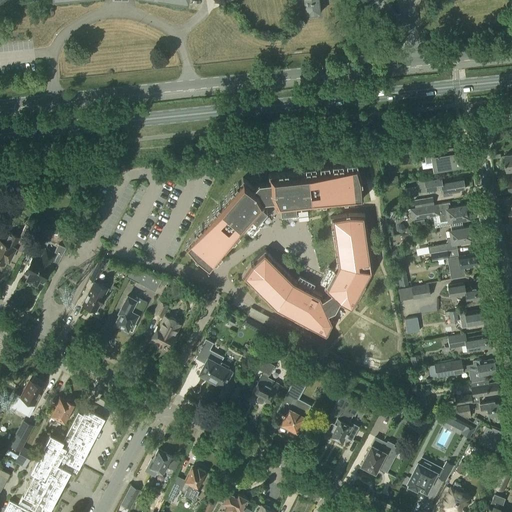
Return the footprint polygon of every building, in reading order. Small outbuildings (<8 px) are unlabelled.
[(302,0),(303,5),(305,5),(306,14),(320,13),(318,0),(302,0)] [(492,11),(500,6),(496,0),(488,0),(486,1),(492,11)] [(468,16),(477,29),(495,16),(485,3),(468,16)] [(436,149),(422,152),(424,152),(425,162),(432,161),(433,169),(442,168),(442,170),(452,168),(451,166),(460,165),(458,153),(451,154),(449,148),(452,147),(451,147),(436,149),(436,147),(435,147),(436,149)] [(275,174),(268,174),(268,181),(272,199),(275,208),(280,207),(280,212),(296,211),(295,206),(302,205),(302,209),(307,209),(307,205),(313,204),(328,203),(328,202),(340,201),(340,202),(356,200),(355,199),(362,199),(361,183),(361,180),(357,165),(345,166),(329,167),(329,168),(318,169),(317,169),(302,170),(302,171),(290,172),(290,171),(275,173),(275,174)] [(440,175),(423,178),(426,191),(441,188),(442,192),(464,189),(462,177),(441,180),(440,175)] [(192,236),(184,245),(194,257),(196,259),(208,269),(213,264),(223,252),(231,243),(241,231),(244,228),(245,227),(248,230),(252,226),(248,223),(253,218),(256,221),(267,209),(263,206),(266,203),(264,200),(272,199),(268,181),(258,182),(254,186),(242,178),(238,183),(238,182),(227,194),(228,194),(220,203),(209,215),(210,215),(202,224),(201,224),(191,236),(192,236)] [(418,207),(409,209),(411,220),(438,215),(439,222),(447,220),(467,217),(465,205),(449,208),(448,202),(431,205),(430,197),(417,199),(418,207)] [(336,264),(323,288),(329,294),(338,302),(351,309),(357,298),(358,299),(365,285),(372,271),(372,268),(370,253),(368,241),(366,225),(364,214),(349,213),(345,214),(330,216),(331,223),(330,223),(333,239),(335,251),(334,251),(336,264)] [(0,261),(3,263),(5,259),(8,260),(15,247),(23,252),(24,250),(31,236),(36,227),(27,222),(19,237),(9,232),(6,238),(4,242),(0,239),(0,261)] [(397,226),(397,229),(398,232),(401,233),(404,231),(405,228),(403,225),(400,225),(397,226)] [(431,246),(427,246),(428,252),(430,252),(446,249),(456,247),(455,242),(471,239),(469,227),(463,228),(451,230),(449,230),(450,237),(446,238),(447,243),(444,243),(431,246)] [(32,257),(24,272),(29,275),(27,278),(35,282),(38,278),(42,280),(50,266),(49,265),(55,254),(45,249),(39,260),(32,257)] [(250,262),(241,275),(249,283),(249,284),(260,295),(260,294),(269,303),(274,309),(283,314),(283,313),(294,319),(307,326),(308,326),(318,332),(326,336),(333,322),(329,312),(334,310),(338,302),(329,294),(323,298),(321,294),(319,293),(293,279),(289,275),(290,275),(279,264),(278,264),(270,256),(270,255),(264,249),(253,260),(250,262)] [(446,249),(430,252),(431,261),(443,259),(447,258),(446,250),(446,249)] [(453,270),(449,271),(450,279),(465,276),(463,268),(476,266),(476,264),(477,262),(477,260),(475,259),(474,253),(458,256),(451,257),(453,270)] [(58,254),(53,262),(57,264),(62,256),(58,254)] [(92,281),(81,302),(89,307),(88,308),(89,311),(91,312),(94,311),(99,302),(100,303),(104,296),(102,295),(106,288),(95,283),(106,262),(99,259),(89,279),(92,281)] [(132,267),(127,277),(137,283),(144,270),(139,267),(138,270),(132,267)] [(144,270),(137,283),(154,291),(161,279),(144,270)] [(463,283),(447,285),(449,297),(464,295),(465,302),(482,299),(482,297),(483,295),(483,293),(481,292),(480,286),(471,288),(471,287),(464,289),(463,283)] [(411,287),(413,297),(413,299),(429,296),(427,284),(411,287)] [(120,312),(115,322),(120,325),(120,327),(124,329),(126,328),(127,329),(127,328),(132,331),(136,323),(133,322),(137,313),(140,315),(147,303),(136,297),(135,299),(127,295),(122,306),(119,311),(120,312)] [(158,301),(152,311),(161,316),(167,305),(158,301)] [(485,308),(464,312),(466,326),(487,322),(485,308)] [(456,310),(445,312),(445,315),(449,315),(450,323),(458,322),(456,310)] [(163,315),(150,338),(156,341),(154,345),(160,348),(162,344),(168,348),(175,335),(177,330),(180,324),(176,322),(175,319),(170,317),(167,317),(167,318),(163,315)] [(257,323),(254,329),(262,334),(266,327),(257,323)] [(464,333),(446,336),(449,348),(465,345),(466,351),(490,347),(489,345),(491,345),(490,340),(488,340),(487,334),(479,336),(479,335),(465,337),(464,333)] [(424,352),(426,345),(419,344),(417,351),(424,352)] [(243,347),(240,354),(246,357),(250,350),(243,347)] [(254,354),(249,363),(264,371),(263,375),(261,374),(251,392),(257,395),(256,397),(257,399),(260,401),(262,400),(263,398),(269,401),(279,383),(267,377),(274,364),(254,354)] [(418,355),(410,357),(412,367),(420,365),(418,355)] [(207,357),(199,373),(211,379),(221,361),(213,357),(212,360),(207,357)] [(460,360),(434,364),(436,376),(468,370),(470,382),(485,379),(484,374),(495,373),(495,372),(496,372),(495,365),(494,366),(492,359),(481,361),(481,359),(475,360),(476,363),(461,366),(460,360)] [(364,360),(362,364),(374,368),(376,363),(364,360)] [(221,361),(211,379),(223,386),(231,370),(220,364),(221,361)] [(300,367),(276,409),(285,414),(281,423),(296,431),(301,423),(302,423),(303,423),(303,422),(304,422),(304,421),(304,420),(304,419),(303,418),(304,416),(310,404),(299,398),(312,374),(300,367)] [(487,379),(485,379),(470,382),(471,386),(472,397),(498,392),(496,382),(488,383),(487,379)] [(29,380),(20,397),(27,401),(23,408),(28,411),(32,404),(33,404),(42,387),(29,380)] [(330,422),(328,426),(328,428),(331,429),(328,433),(332,435),(332,436),(333,437),(334,438),(335,439),(336,439),(337,439),(338,439),(339,439),(343,441),(345,436),(351,439),(358,426),(346,419),(350,412),(354,414),(358,407),(356,405),(358,401),(338,390),(335,396),(338,398),(330,411),(338,416),(334,423),(332,422),(330,422)] [(378,391),(373,398),(380,403),(385,396),(378,391)] [(425,391),(416,392),(418,406),(427,404),(425,391)] [(388,392),(383,403),(400,411),(405,401),(388,392)] [(470,394),(454,397),(456,405),(468,403),(471,402),(470,394)] [(59,396),(47,420),(53,423),(56,418),(64,421),(73,403),(65,399),(59,396)] [(494,401),(479,403),(480,409),(486,408),(488,416),(495,415),(496,420),(502,419),(501,414),(502,414),(502,412),(503,412),(502,407),(501,407),(500,401),(494,402),(494,401)] [(456,405),(454,408),(470,417),(468,403),(456,405)] [(9,499),(2,511),(44,511),(63,476),(71,481),(104,418),(86,408),(83,414),(78,411),(62,440),(49,433),(30,470),(34,472),(17,504),(9,499)] [(474,427),(441,410),(437,417),(463,430),(462,433),(469,436),(474,427)] [(421,416),(414,429),(422,433),(428,420),(421,416)] [(22,446),(33,425),(25,421),(14,441),(11,446),(20,450),(22,446)] [(485,426),(478,443),(498,452),(502,442),(497,440),(498,437),(500,438),(503,432),(491,427),(491,428),(485,426)] [(374,437),(361,464),(370,469),(371,471),(374,472),(375,472),(377,469),(376,467),(377,465),(386,470),(397,449),(374,437)] [(20,450),(14,461),(24,466),(32,451),(22,446),(20,450)] [(151,458),(145,470),(150,473),(154,475),(157,470),(162,473),(166,465),(173,469),(178,460),(171,456),(164,452),(157,449),(152,459),(151,458)] [(418,462),(408,481),(409,482),(408,484),(416,489),(418,486),(425,490),(435,472),(439,474),(438,476),(445,480),(453,464),(446,461),(442,468),(429,461),(426,467),(418,462)] [(460,461),(456,470),(461,473),(466,463),(460,461)] [(184,481),(180,489),(184,491),(184,493),(194,498),(198,490),(196,489),(205,471),(197,467),(196,469),(191,466),(184,480),(184,481)] [(0,468),(0,474),(7,478),(9,473),(0,468)] [(500,471),(493,486),(502,490),(509,475),(500,471)] [(173,482),(166,497),(172,500),(179,485),(173,482)] [(450,488),(441,505),(443,505),(443,507),(445,508),(447,507),(456,511),(463,511),(466,506),(468,502),(469,502),(471,498),(470,498),(472,494),(464,490),(464,489),(459,486),(460,484),(454,482),(451,488),(450,488)] [(130,485),(121,503),(130,507),(139,489),(130,485)] [(152,488),(149,494),(160,500),(163,494),(152,488)] [(225,496),(222,502),(226,504),(224,508),(231,511),(233,511),(236,509),(240,511),(249,511),(251,510),(243,506),(247,499),(237,494),(236,496),(227,492),(225,491),(223,495),(225,496)] [(209,495),(200,511),(210,511),(217,499),(209,495)] [(488,506),(485,511),(505,511),(499,510),(500,506),(502,502),(499,501),(501,497),(493,495),(490,503),(489,506),(488,506)]
